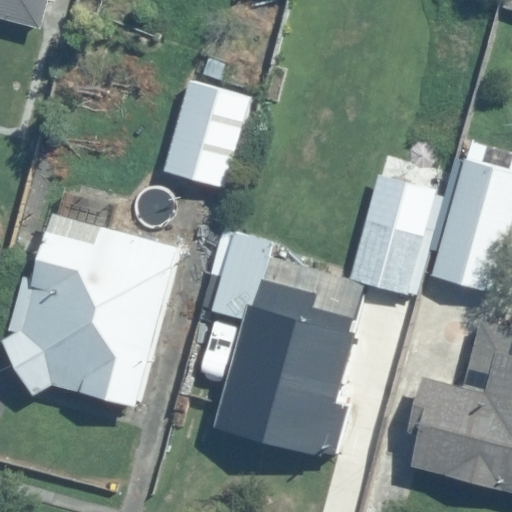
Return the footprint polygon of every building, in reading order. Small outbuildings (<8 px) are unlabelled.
[(0,0),(0,21),(45,33),(53,0),(0,0)] [(261,94),(197,77),(169,170),(232,189),(261,94)] [(431,92),(415,156),(399,219),(437,229),(464,121),(469,123),(474,103),(431,92)] [(511,165),(472,156),(469,168),(440,281),(506,298),(511,272),(511,165)] [(251,319),(250,321),(221,428),(341,461),(359,394),(346,390),(374,287),(415,298),(432,233),(372,217),(356,278),(282,257),(287,239),(231,223),(217,273),(225,275),(216,309),(251,319)] [(37,396),(57,385),(142,409),(187,248),(108,226),(103,246),(53,232),(39,282),(31,280),(12,346),(37,396)] [(421,437),(413,468),(511,492),(511,324),(489,318),(472,387),(428,376),(413,435),(421,437)]
